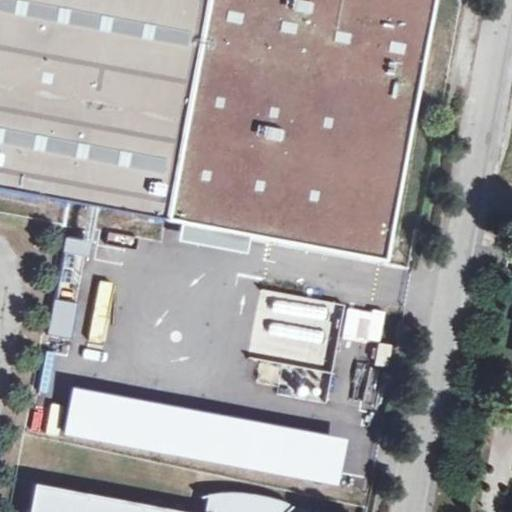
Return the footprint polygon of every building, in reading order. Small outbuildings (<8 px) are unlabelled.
[(0,0),(0,190),(166,222),(207,0),(0,0)] [(207,0),(166,222),(384,263),(434,0),(207,0)] [(63,256),(88,256),(88,241),(64,241),(63,256)] [(331,373),(342,305),(258,291),(247,359),(331,373)] [(48,334),(68,339),(76,305),(55,301),(48,334)] [(337,491),(346,440),(69,391),(60,441),(337,491)] [(287,511),(292,507),(275,500),(258,496),(239,494),(220,494),(201,497),(198,511),(178,511),(35,485),(29,511),(287,511)]
